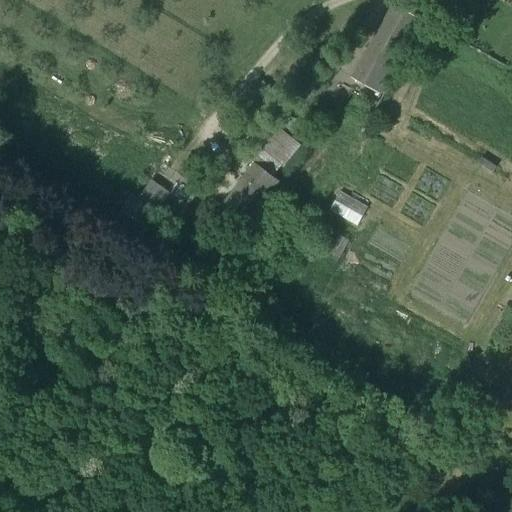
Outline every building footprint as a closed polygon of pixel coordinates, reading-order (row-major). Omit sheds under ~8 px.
[(393,6),(351,78),(378,93),(419,22),(393,6)] [(275,128),(227,188),(248,204),(295,144),(275,128)] [(362,201),(338,190),(330,206),(354,218),(362,201)] [(125,220),(139,200),(131,194),(117,214),(125,220)] [(143,231),(156,211),(148,206),(135,226),(143,231)] [(207,232),(196,233),(198,246),(209,244),(207,232)]
